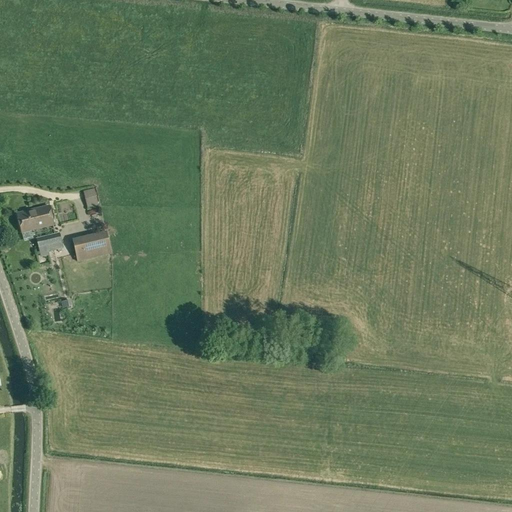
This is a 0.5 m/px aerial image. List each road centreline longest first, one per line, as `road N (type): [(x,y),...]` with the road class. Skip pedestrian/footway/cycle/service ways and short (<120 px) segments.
road 1 (unclassified): [(237,0),(511,29)]
road 2 (unclassified): [(34,511),(35,396),(0,276)]
